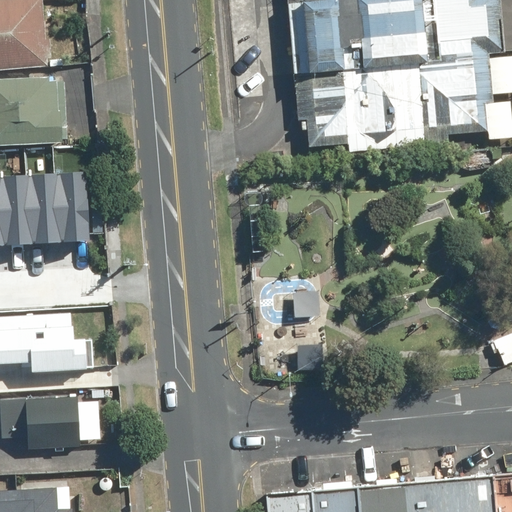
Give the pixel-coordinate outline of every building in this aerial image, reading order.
[(39,0),(0,0),(0,69),(45,66),(39,0)] [(309,125),(309,150),(447,149),(447,135),(511,133),(511,99),(493,100),(493,92),(511,91),(511,53),(503,54),(503,0),(285,0),(295,125),(309,125)] [(51,77),(0,78),(0,144),(60,142),(59,109),(52,109),(51,77)] [(0,175),(0,245),(86,241),(83,171),(0,175)] [(72,314),(0,317),(0,362),(28,360),(29,376),(101,372),(99,340),(73,341),(72,314)] [(511,334),(489,343),(496,362),(511,356),(511,334)] [(73,396),(0,400),(0,439),(22,439),(23,451),(76,448),(73,396)] [(511,511),(511,471),(487,474),(264,493),(265,511),(511,511)] [(0,490),(0,511),(75,511),(76,507),(63,508),(62,487),(0,490)]
